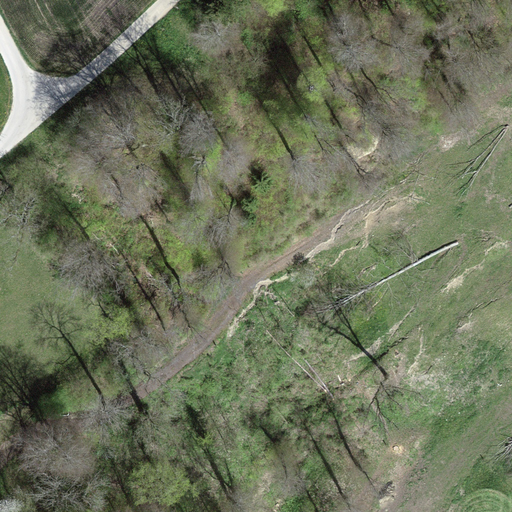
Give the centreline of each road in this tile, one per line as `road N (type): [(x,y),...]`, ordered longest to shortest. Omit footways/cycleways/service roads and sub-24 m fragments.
road 1 (track): [(0,452),(153,379),(249,283),(511,91)]
road 2 (track): [(0,141),(167,0)]
road 3 (track): [(511,398),(465,446),(424,511)]
